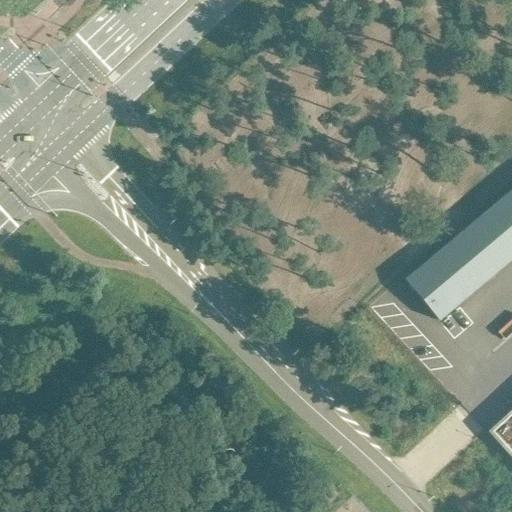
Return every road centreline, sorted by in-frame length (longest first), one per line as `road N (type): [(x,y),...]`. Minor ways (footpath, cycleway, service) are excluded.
road 1 (unclassified): [(422,511),(133,221)]
road 2 (secondary): [(75,141),(223,0)]
road 3 (secondary): [(147,0),(39,103)]
